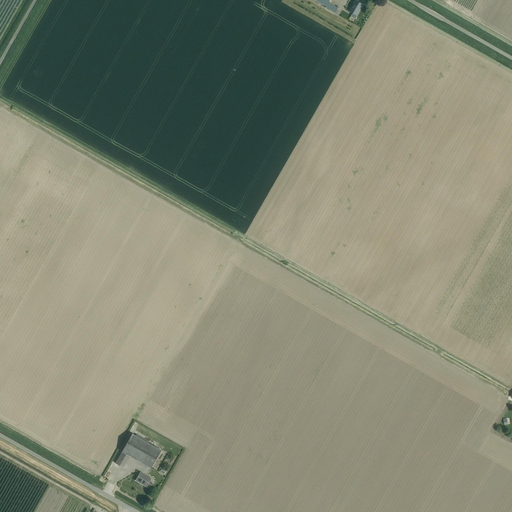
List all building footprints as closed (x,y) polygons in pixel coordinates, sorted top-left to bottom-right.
[(357,16),(363,5),(355,1),(349,11),(357,16)] [(328,3),(326,7),(325,8),(335,13),(338,8),(328,3)] [(130,456),(151,468),(161,450),(132,434),(122,452),(130,456)] [(130,456),(122,452),(115,463),(124,468),(130,456)] [(155,479),(152,477),(151,479),(140,473),(136,481),(146,487),(148,483),(151,484),(155,479)]
